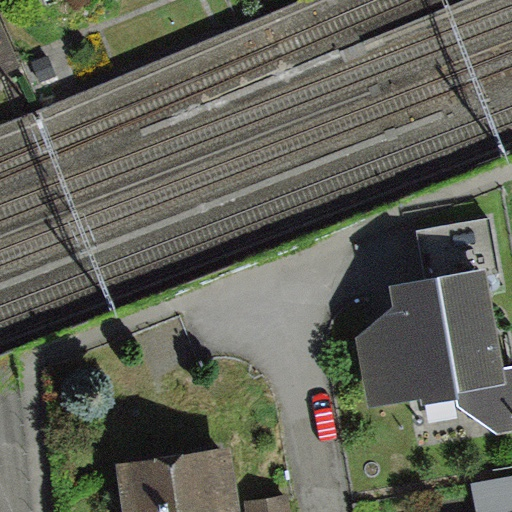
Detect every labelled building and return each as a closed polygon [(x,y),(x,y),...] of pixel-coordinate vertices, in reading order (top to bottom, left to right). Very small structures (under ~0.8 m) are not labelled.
[(0,67),(9,63),(0,43),(0,67)] [(415,229),(424,281),(486,270),(487,276),(502,273),(492,216),(415,229)] [(357,339),(368,406),(422,396),(423,404),(457,399),(458,407),(500,432),(511,430),(511,369),(502,371),(487,276),(486,270),(424,281),(393,286),(396,303),(357,339)] [(242,511),(234,451),(122,467),(128,511),(242,511)] [(511,476),(473,484),(477,511),(491,511),(511,508),(511,476)] [(288,511),(287,497),(247,503),(247,511),(288,511)]
